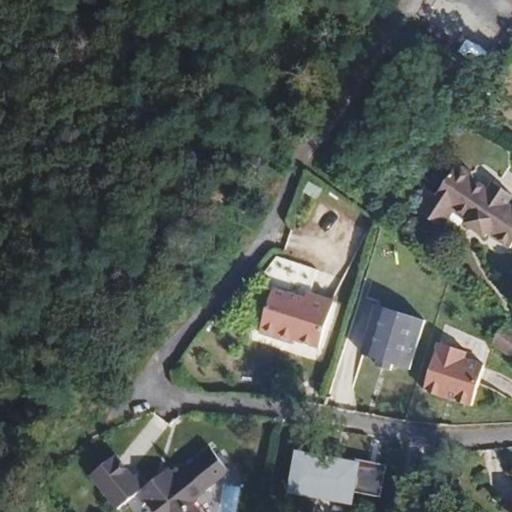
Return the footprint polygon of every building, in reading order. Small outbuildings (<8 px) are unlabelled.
[(511,249),(511,209),(510,208),(511,205),(511,195),(498,184),(490,192),(481,184),(480,176),(472,169),(460,167),(436,195),(428,188),(414,206),(443,229),(457,212),(468,221),(463,227),(482,242),(489,235),(510,252),(511,249)] [(287,345),(289,340),(311,346),(327,300),(301,291),(298,296),(267,287),(253,333),(287,345)] [(376,301),(359,355),(410,369),(425,319),(376,301)] [(486,343),(504,357),(511,346),(511,333),(500,325),(486,343)] [(471,349),(440,340),(424,390),(473,405),(486,364),(468,358),(471,349)] [(90,474),(118,509),(151,482),(120,449),(90,474)] [(223,449),(196,468),(198,470),(152,505),(157,511),(206,511),(200,503),(240,474),(223,449)] [(425,469),(358,461),(355,494),(421,502),(425,469)]
